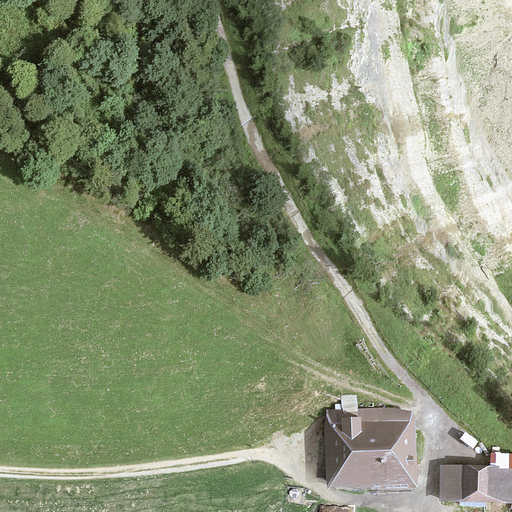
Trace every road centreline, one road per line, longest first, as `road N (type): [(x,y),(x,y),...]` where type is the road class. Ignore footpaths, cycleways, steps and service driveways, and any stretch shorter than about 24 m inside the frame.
road 1 (track): [(210,0),(244,120),(277,190),(422,407),(430,432),(429,510)]
road 2 (track): [(422,407),(301,360),(12,177)]
road 3 (track): [(0,473),(95,475),(266,455),(329,497),(429,510)]
